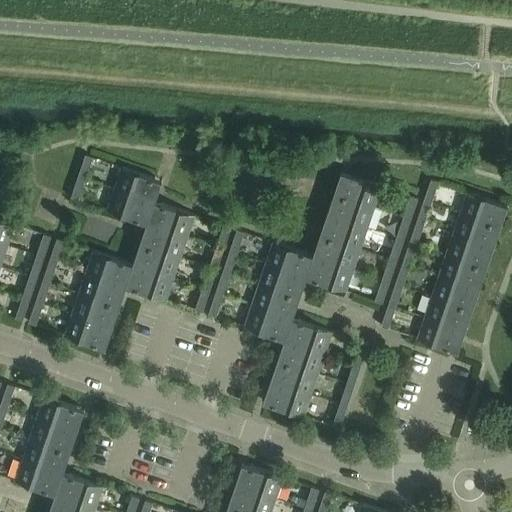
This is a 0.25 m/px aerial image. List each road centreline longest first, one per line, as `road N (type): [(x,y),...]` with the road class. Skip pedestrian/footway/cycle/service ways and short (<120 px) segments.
road 1 (track): [(0,69),(511,114)]
road 2 (residential): [(0,343),(333,458),(398,475),(468,478)]
